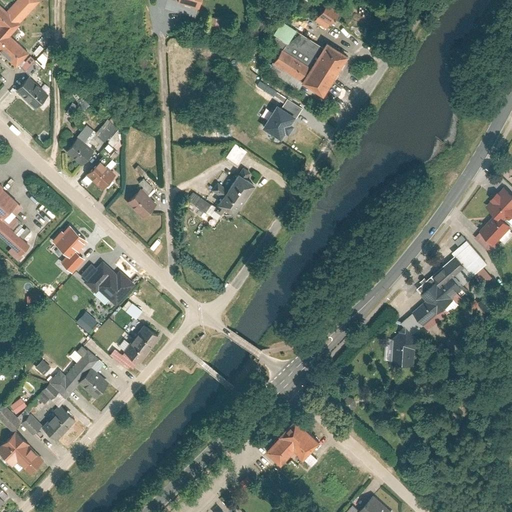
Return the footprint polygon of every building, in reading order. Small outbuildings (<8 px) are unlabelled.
[(17,21),(37,0),(36,0),(0,0),(0,24),(0,51),(16,66),(28,52),(9,35),(20,23),(17,21)] [(330,0),(317,17),(327,26),(342,9),(331,0),(330,0)] [(298,27),(285,47),(312,65),(325,45),(298,27)] [(312,65),(303,79),(325,94),(351,53),(329,39),(325,45),(312,65)] [(38,55),(48,43),(44,40),(33,52),(38,55)] [(275,61),(303,79),(312,65),(285,47),(275,61)] [(20,68),(25,72),(35,61),(30,57),(20,68)] [(25,72),(29,76),(30,76),(40,65),(35,61),(25,72)] [(29,101),(36,108),(47,96),(29,78),(30,76),(29,76),(17,89),(29,100),(29,101)] [(84,108),(90,105),(85,95),(79,98),(84,108)] [(279,137),(293,115),(276,104),(262,126),(279,137)] [(113,119),(99,134),(107,141),(120,126),(113,119)] [(90,124),(80,135),(85,140),(96,129),(90,124)] [(67,149),(84,163),(96,150),(85,140),(80,135),(67,149)] [(226,156),(237,164),(247,150),(236,142),(226,156)] [(88,174),(104,188),(119,172),(103,158),(88,174)] [(137,167),(143,173),(147,169),(141,163),(137,167)] [(246,165),(242,171),(250,176),(254,170),(246,165)] [(225,195),(221,201),(228,206),(237,212),(258,182),(250,176),(242,171),(231,187),(225,195)] [(143,186),(151,194),(157,187),(145,176),(139,183),(143,186)] [(215,187),(225,195),(231,187),(220,180),(215,187)] [(0,238),(19,256),(30,245),(13,229),(20,222),(14,216),(23,206),(2,188),(3,186),(0,183),(0,238)] [(129,201),(146,216),(160,202),(151,194),(143,186),(129,201)] [(511,193),(504,186),(499,191),(497,190),(491,197),(492,198),(488,203),(496,211),(504,218),(511,210),(511,193)] [(207,211),(213,202),(195,190),(189,199),(207,211)] [(228,206),(221,201),(216,208),(224,213),(228,206)] [(504,218),(496,211),(480,229),(494,242),(511,224),(504,218)] [(85,240),(67,224),(53,240),(71,256),(85,240)] [(494,242),(480,229),(474,236),(491,252),(498,245),(494,242)] [(451,252),(454,255),(471,276),(486,263),(466,239),(451,252)] [(427,300),(413,311),(424,324),(427,328),(469,292),(462,284),(471,276),(454,255),(417,287),(427,300)] [(102,287),(118,303),(138,283),(122,268),(119,271),(106,259),(99,266),(94,261),(83,272),(88,277),(86,280),(98,291),(102,287)] [(29,294),(30,305),(41,305),(41,293),(29,294)] [(139,317),(145,308),(134,300),(128,309),(139,317)] [(79,319),(90,330),(100,319),(89,308),(79,319)] [(424,324),(413,311),(402,321),(407,326),(413,333),(424,324)] [(126,346),(141,358),(162,332),(147,320),(126,346)] [(394,362),(413,363),(414,347),(420,343),(413,333),(407,326),(406,332),(400,332),(395,338),(394,362)] [(85,342),(92,349),(99,342),(89,333),(83,341),(85,342)] [(50,380),(52,381),(61,389),(68,395),(82,380),(95,366),(102,358),(92,349),(85,342),(79,349),(84,354),(67,372),(62,367),(50,380)] [(116,355),(123,361),(128,355),(121,349),(116,355)] [(52,365),(45,357),(37,365),(44,373),(52,365)] [(112,382),(95,366),(82,380),(99,396),(112,382)] [(52,381),(44,389),(51,396),(53,398),(61,389),(52,381)] [(38,395),(46,402),(51,396),(44,389),(38,395)] [(12,402),(18,411),(28,404),(23,395),(12,402)] [(357,406),(355,396),(343,398),(345,408),(357,406)] [(0,408),(0,414),(15,430),(18,428),(24,422),(25,420),(7,402),(0,408)] [(65,404),(45,424),(58,438),(79,418),(65,404)] [(25,420),(24,422),(34,432),(44,422),(34,412),(25,420)] [(278,462),(292,447),(302,456),(320,438),(293,413),(275,431),(277,433),(263,447),(278,462)] [(46,457),(18,428),(15,430),(0,445),(0,447),(15,463),(19,458),(31,471),(46,457)] [(352,468),(333,450),(326,458),(337,469),(329,478),(341,488),(348,480),(344,477),(352,468)] [(360,511),(390,511),(392,510),(374,493),(359,510),(360,511)]
